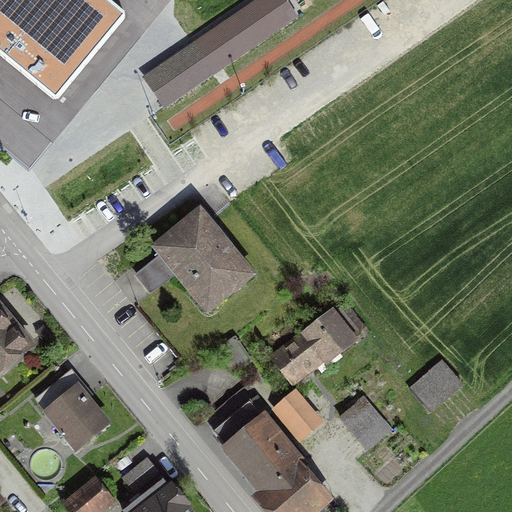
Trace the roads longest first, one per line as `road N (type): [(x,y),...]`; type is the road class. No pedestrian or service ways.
road 1 (tertiary): [(13,245),(240,511)]
road 2 (residential): [(511,386),(377,511)]
